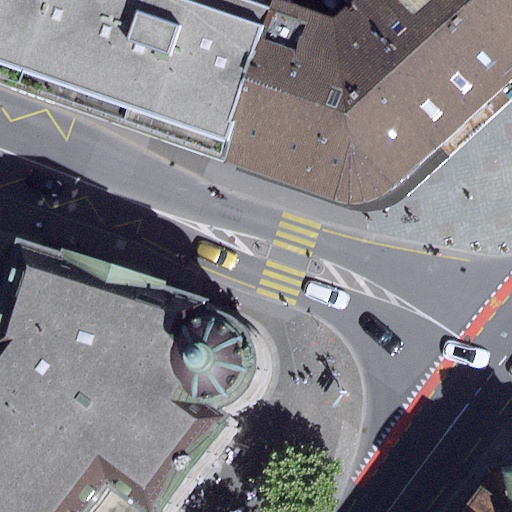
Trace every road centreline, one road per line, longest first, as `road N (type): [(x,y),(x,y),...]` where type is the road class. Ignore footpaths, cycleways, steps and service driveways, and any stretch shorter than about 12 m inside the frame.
road 1 (tertiary): [(493,363),(350,281),(0,155)]
road 2 (primary): [(385,511),(493,363)]
